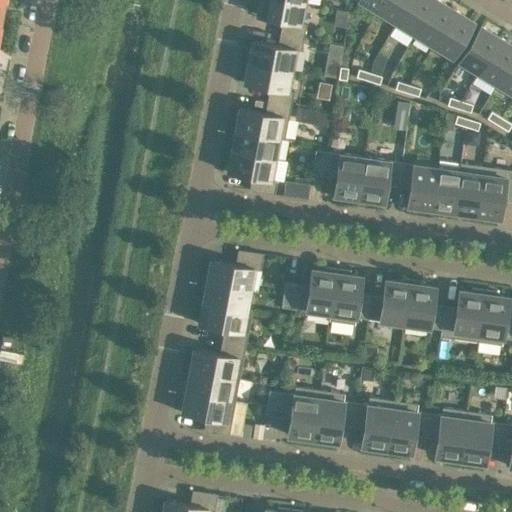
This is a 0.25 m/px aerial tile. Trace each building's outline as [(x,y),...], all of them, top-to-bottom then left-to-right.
[(282,20),(279,32),(303,36),(306,23),(299,22),(303,1),(297,0),(257,0),(257,5),(259,5),(257,15),(282,20)] [(359,0),(376,10),(382,0),(359,0)] [(382,0),(376,10),(395,22),(408,0),(382,0)] [(408,0),(395,22),(414,33),(433,0),(408,0)] [(433,0),(414,33),(432,45),(454,9),(440,0),(433,0)] [(473,20),(454,9),(432,45),(451,56),(473,20)] [(458,60),(477,71),(498,36),(480,24),(458,60)] [(301,49),(303,36),(279,32),(277,43),(253,39),(251,49),(249,48),(246,60),(290,69),(294,48),(301,49)] [(511,55),(511,43),(498,36),(477,71),(495,83),(511,55)] [(511,55),(495,83),(511,92),(511,55)] [(269,87),(267,99),(290,104),(293,91),(286,89),(290,69),(246,60),(244,72),(246,73),(244,83),(269,87)] [(325,63),(323,73),(336,75),(338,66),(325,63)] [(337,78),(346,79),(347,67),(339,66),(337,78)] [(355,76),(367,79),(369,71),(358,68),(355,76)] [(381,75),(369,71),(367,79),(379,83),(381,75)] [(394,88),(406,91),(408,83),(397,80),(394,88)] [(408,83),(406,91),(417,95),(420,87),(408,83)] [(446,104),(458,107),(460,100),(449,96),(446,104)] [(284,138),(290,104),(267,99),(264,111),(240,106),(238,116),(236,116),(233,128),(277,136),(277,137),(284,138)] [(460,100),(458,107),(470,111),(472,103),(460,100)] [(486,117),(497,123),(501,116),(490,110),(486,117)] [(329,113),(317,111),(315,123),(327,125),(329,113)] [(465,125),(468,118),(456,114),(454,122),(465,125)] [(501,116),(497,123),(507,130),(511,123),(501,116)] [(468,118),(465,125),(477,129),(479,121),(468,118)] [(233,140),(232,149),(273,157),(277,137),(277,136),(233,128),(231,140),(233,140)] [(477,139),(478,131),(466,129),(464,142),(472,143),(477,139)] [(269,178),(273,157),(232,149),(230,148),(227,161),(229,162),(227,172),(252,176),(249,190),(273,193),(276,179),(269,178)] [(324,174),(327,151),(315,149),(311,172),(324,174)] [(344,198),(358,200),(364,156),(327,151),(324,174),(336,176),(333,194),(344,195),(344,198)] [(385,183),(397,185),(400,161),(364,156),(358,200),(371,202),(372,199),(383,201),(385,183)] [(400,161),(397,185),(410,187),(407,204),(418,206),(417,209),(430,211),(437,166),(400,161)] [(462,215),(475,217),(482,165),(459,162),(458,169),(459,169),(453,211),(462,212),(462,215)] [(511,169),(482,165),(475,217),(488,219),(488,216),(499,217),(501,199),(511,200),(511,169)] [(458,169),(437,166),(430,211),(444,213),(444,209),(453,211),(459,169),(458,169)] [(309,183),(284,179),(282,194),(307,197),(309,183)] [(260,268),(263,252),(239,249),(236,263),(211,258),(210,268),(207,267),(205,280),(207,281),(207,280),(249,288),(252,267),(260,268)] [(293,307),(329,312),(336,268),(323,266),(322,269),(311,267),(309,285),(296,283),(293,307)] [(350,270),(336,268),(329,312),(328,319),(354,323),(355,316),(367,318),(370,294),(358,292),(361,274),(350,273),(350,270)] [(367,318),(404,323),(410,278),(396,276),(396,279),(385,278),(382,296),(370,294),(367,318)] [(404,323),(440,328),(444,304),(432,303),(434,285),(423,283),(424,280),(410,278),(404,323)] [(203,289),(201,301),(245,309),(249,288),(207,280),(207,281),(205,289),(203,289)] [(293,307),(296,283),(284,282),(281,305),(293,307)] [(439,335),(476,340),(484,289),(470,287),(469,290),(459,288),(456,306),(444,304),(440,328),(439,335)] [(497,291),(484,289),(476,340),(501,344),(502,337),(511,338),(511,313),(505,313),(508,295),(497,294),(497,291)] [(223,328),(221,339),(245,343),(252,311),(244,309),(245,309),(201,301),(199,313),(201,313),(199,323),(223,328)] [(239,377),(245,343),(221,339),(219,351),(195,347),(193,357),(191,356),(188,367),(239,377)] [(364,345),(362,358),(373,359),(375,347),(364,345)] [(188,381),(186,389),(235,398),(239,377),(188,367),(186,380),(188,381)] [(373,368),(361,367),(359,379),(371,380),(373,368)] [(311,441),(319,389),(294,385),(293,392),(281,391),(278,415),(290,416),(287,434),(298,436),(298,439),(311,441)] [(207,417),(204,430),(228,434),(235,398),(186,389),(184,389),(182,402),(184,402),(182,412),(207,417)] [(278,415),(281,391),(268,389),(265,413),(278,415)] [(343,392),(319,389),(311,441),(325,443),(326,439),(337,441),(339,423),(351,425),(355,401),(342,399),(343,392)] [(367,403),(355,401),(351,425),(363,427),(361,444),(372,446),(371,449),(385,451),(393,399),(368,396),(367,403)] [(425,436),(428,412),(416,410),(417,403),(393,399),(385,451),(399,453),(399,450),(410,451),(413,434),(425,436)] [(441,413),(428,412),(425,436),(437,437),(435,455),(445,456),(445,460),(459,462),(466,410),(442,406),(441,413)] [(466,410),(459,462),(472,464),(473,460),(484,462),(486,444),(511,448),(511,438),(511,423),(490,420),(491,413),(466,410)] [(213,511),(217,493),(193,489),(190,503),(166,498),(164,508),(161,508),(160,511),(213,511)]
